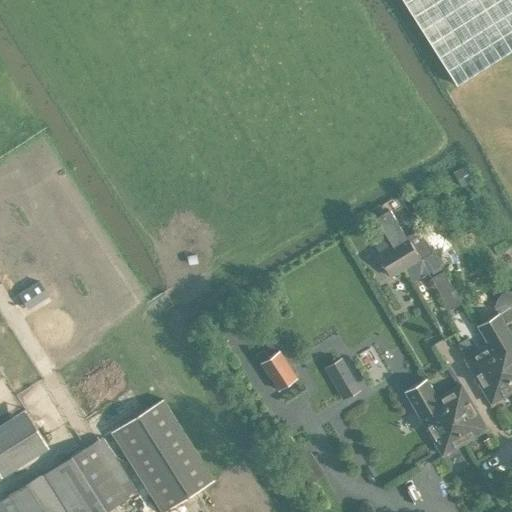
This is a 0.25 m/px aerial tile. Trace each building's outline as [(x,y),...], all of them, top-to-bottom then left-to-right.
[(511,0),(403,0),(457,85),(511,49),(511,0)] [(462,185),(474,178),(473,177),(466,165),(464,166),(454,172),(462,185)] [(389,209),(375,217),(387,239),(404,268),(416,261),(420,258),(432,251),(419,229),(407,236),(405,237),(389,209)] [(387,239),(375,246),(392,275),(404,268),(387,239)] [(442,271),(431,278),(444,300),(456,293),(442,271)] [(511,290),(510,290),(507,291),(505,292),(502,293),(500,295),(498,298),(497,300),(497,304),(495,305),(506,324),(511,320),(511,290)] [(488,344),(487,345),(511,388),(511,336),(498,313),(477,325),(488,344)] [(464,358),(491,403),(511,390),(511,388),(487,345),(476,351),(469,337),(458,343),(465,357),(464,358)] [(248,347),(225,362),(231,372),(255,357),(248,347)] [(264,349),(256,354),(279,389),(296,378),(278,350),(268,357),(264,349)] [(358,390),(338,357),(323,366),(343,398),(358,390)] [(487,428),(461,383),(436,397),(425,378),(404,390),(442,454),(487,428)] [(214,479),(163,398),(145,410),(112,431),(163,511),(201,487),(214,479)] [(0,424),(0,477),(2,481),(50,449),(24,408),(0,424)] [(280,439),(294,430),(285,416),(271,425),(280,439)] [(104,511),(137,491),(103,437),(8,494),(9,496),(0,501),(0,511),(104,511)] [(300,457),(315,478),(326,470),(311,449),(300,457)]
